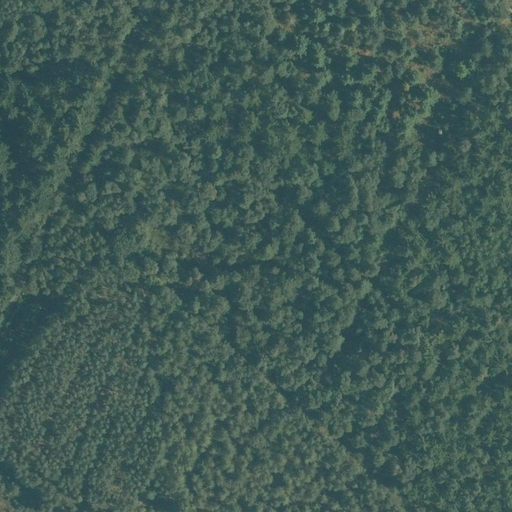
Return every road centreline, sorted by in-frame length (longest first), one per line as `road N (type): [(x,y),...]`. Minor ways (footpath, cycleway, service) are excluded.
road 1 (track): [(58,185),(137,257),(174,490),(203,511)]
road 2 (track): [(416,511),(306,409)]
road 3 (track): [(58,185),(0,315)]
